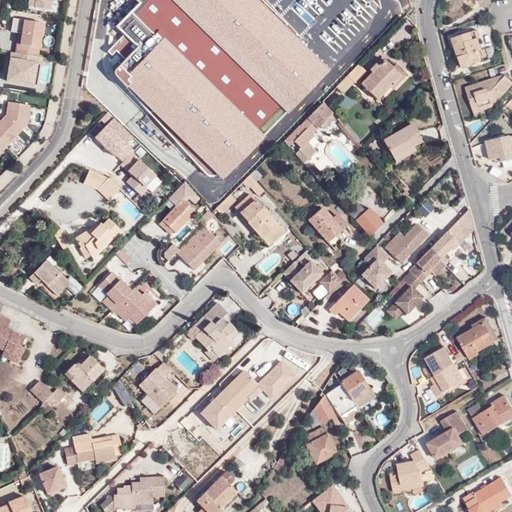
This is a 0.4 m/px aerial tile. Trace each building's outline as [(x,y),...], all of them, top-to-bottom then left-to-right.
[(50,0),(32,0),(31,6),(49,9),(50,0)] [(42,20),(22,17),(17,42),(38,45),(42,20)] [(458,58),(463,56),(465,66),(481,61),(479,52),(477,48),(481,46),(478,39),(481,38),(479,30),(452,39),(458,58)] [(38,45),(17,42),(15,50),(38,55),(39,46),(38,45)] [(36,59),(10,55),(6,78),(32,84),(36,59)] [(383,92),(399,74),(392,67),(384,59),(378,66),(371,73),(360,84),(376,99),(383,92)] [(375,63),(368,70),(371,73),(378,66),(375,63)] [(355,82),(365,71),(358,64),(347,75),(354,82),(355,82)] [(405,76),(395,65),(392,67),(399,74),(383,92),(387,95),(405,76)] [(343,93),(354,82),(347,75),(337,86),(343,93)] [(489,97),(498,92),(503,96),(511,85),(511,83),(503,75),(465,88),(474,114),(484,110),(492,107),(489,97)] [(503,96),(498,92),(489,97),(492,107),(503,96)] [(5,115),(0,120),(0,140),(6,146),(26,124),(29,104),(6,101),(5,115)] [(294,154),(302,163),(316,151),(306,142),(318,130),(317,129),(320,125),(331,115),(332,114),(322,103),(300,127),(304,131),(294,141),(301,147),(294,154)] [(323,128),(333,118),(331,115),(320,125),(323,128)] [(132,136),(112,118),(93,135),(114,154),(126,142),(132,136)] [(383,141),(393,158),(413,146),(421,142),(411,125),(383,141)] [(486,141),(490,160),(494,159),(500,158),(501,162),(503,162),(511,159),(511,142),(511,139),(510,136),(486,141)] [(126,142),(114,154),(123,162),(132,153),(135,150),(126,142)] [(486,145),(475,147),(480,166),(490,163),(486,145)] [(395,162),(415,151),(413,146),(393,158),(395,162)] [(277,157),(284,164),(289,159),(282,152),(277,157)] [(145,187),(155,176),(132,153),(123,162),(121,165),(133,176),(127,182),(141,196),(147,189),(145,187)] [(511,166),(511,159),(503,162),(505,168),(511,166)] [(321,175),(312,165),(307,169),(317,179),(321,175)] [(108,178),(89,170),(83,184),(97,190),(98,189),(108,178)] [(243,180),(257,196),(263,191),(249,175),(243,180)] [(119,189),(108,178),(98,189),(109,199),(119,189)] [(168,197),(176,205),(181,200),(189,207),(199,197),(184,182),(168,197)] [(222,212),(234,200),(229,194),(217,207),(222,212)] [(258,234),(261,237),(276,224),(250,194),(235,208),(240,214),(258,234)] [(176,205),(163,219),(159,224),(167,232),(171,229),(175,233),(187,220),(189,221),(196,213),(189,207),(181,200),(176,205)] [(425,217),(434,208),(426,201),(418,209),(425,217)] [(332,219),(322,207),(308,220),(327,242),(341,230),(340,228),(345,225),(336,215),(332,219)] [(369,208),(354,220),(369,236),(383,224),(369,208)] [(455,240),(458,242),(472,228),(466,209),(446,231),(455,240)] [(238,216),(256,236),(258,234),(240,214),(238,216)] [(91,234),(88,231),(74,239),(86,258),(90,255),(93,259),(114,236),(111,233),(117,227),(109,219),(102,225),(101,224),(91,234)] [(187,231),(191,223),(189,221),(187,220),(175,233),(180,238),(187,231)] [(285,231),(278,222),(276,224),(261,237),(268,245),(285,231)] [(416,224),(403,238),(389,252),(400,263),(427,235),(416,224)] [(221,242),(203,225),(176,253),(194,270),(221,242)] [(70,243),(61,227),(59,229),(54,234),(63,248),(70,243)] [(114,236),(120,230),(117,227),(111,233),(114,236)] [(455,240),(446,231),(430,249),(439,258),(443,254),(455,240)] [(399,234),(385,249),(389,252),(403,238),(399,234)] [(381,262),(386,257),(375,246),(364,258),(371,264),(362,273),(375,287),(390,271),(381,262)] [(439,258),(430,249),(409,271),(410,272),(421,281),(421,282),(428,275),(426,272),(439,258)] [(128,260),(128,258),(119,250),(115,254),(125,263),(128,260)] [(449,261),(443,254),(439,258),(445,264),(449,261)] [(53,266),(56,263),(49,256),(29,277),(36,284),(41,279),(46,285),(57,295),(66,286),(76,295),(83,288),(70,276),(67,280),(53,266)] [(446,265),(445,264),(439,258),(426,272),(428,275),(431,272),(435,276),(446,265)] [(299,268),(293,262),(283,273),(288,279),(287,279),(300,292),(320,272),(315,267),(308,260),(299,268)] [(323,268),(318,263),(315,267),(320,272),(323,268)] [(330,271),(319,282),(322,285),(327,291),(329,292),(341,281),(330,271)] [(113,309),(131,291),(111,272),(98,285),(108,295),(102,301),(112,310),(113,309)] [(407,315),(422,298),(413,290),(421,281),(410,272),(402,280),(410,287),(395,304),(390,308),(398,315),(402,311),(407,315)] [(319,298),(327,291),(322,285),(314,292),(319,298)] [(348,321),(368,301),(353,286),(329,310),(334,316),(338,312),(348,321)] [(141,295),(134,288),(131,291),(138,298),(141,295)] [(141,295),(138,298),(131,291),(113,309),(125,320),(129,316),(137,324),(156,304),(144,292),(141,295)] [(204,315),(211,322),(204,328),(196,337),(208,348),(210,346),(220,355),(230,344),(229,343),(225,339),(233,331),(220,318),(227,311),(218,302),(204,315)] [(371,328),(385,315),(377,307),(363,320),(371,328)] [(398,315),(390,308),(387,312),(395,319),(398,315)] [(1,316),(0,317),(0,348),(4,350),(21,358),(26,345),(23,344),(26,337),(13,331),(13,329),(8,328),(11,321),(1,316)] [(486,318),(471,326),(474,330),(484,324),(489,333),(493,330),(486,318)] [(194,338),(196,337),(204,328),(197,322),(188,332),(194,338)] [(489,333),(484,324),(474,330),(460,339),(471,359),(479,355),(481,359),(497,350),(498,347),(489,333)] [(229,343),(237,335),(233,331),(225,339),(229,343)] [(205,351),(215,360),(220,355),(210,346),(208,348),(205,351)] [(445,348),(427,359),(431,365),(437,375),(455,365),(445,348)] [(2,356),(19,363),(21,358),(4,350),(2,356)] [(74,377),(71,380),(81,389),(90,379),(92,381),(104,370),(90,356),(78,368),(75,364),(68,371),(74,377)] [(273,392),(293,375),(281,361),(261,378),(273,392)] [(164,379),(172,370),(163,362),(155,370),(154,369),(139,386),(160,406),(176,390),(164,379)] [(340,379),(350,370),(345,365),(335,373),(340,379)] [(431,365),(425,368),(431,379),(437,375),(431,365)] [(455,365),(437,375),(431,379),(435,385),(435,386),(441,397),(447,393),(465,382),(455,365)] [(230,375),(235,380),(244,372),(239,367),(230,375)] [(376,396),(358,371),(341,383),(357,408),(376,396)] [(252,400),(262,390),(244,372),(235,380),(215,400),(232,416),(250,398),(252,400)] [(110,384),(122,406),(133,400),(121,378),(110,384)] [(81,389),(83,391),(92,381),(90,379),(81,389)] [(39,383),(30,392),(43,404),(46,401),(50,396),(52,395),(39,383)] [(356,406),(353,402),(342,385),(327,396),(341,417),(356,406)] [(438,399),(441,397),(435,386),(431,388),(438,399)] [(65,395),(57,389),(52,395),(50,396),(56,401),(57,403),(65,395)] [(56,401),(50,396),(46,401),(52,407),(56,401)] [(308,419),(313,428),(332,419),(335,417),(324,396),(308,419)] [(500,426),(498,423),(511,414),(511,406),(506,396),(492,405),(493,407),(483,413),(479,405),(469,410),(484,436),(500,426)] [(54,408),(52,407),(46,401),(43,404),(40,407),(48,415),(54,408)] [(99,421),(110,407),(104,402),(93,415),(99,421)] [(459,434),(467,429),(458,413),(442,422),(448,432),(429,443),(438,458),(464,442),(459,434)] [(500,426),(511,419),(511,414),(498,423),(500,426)] [(316,465),(337,454),(324,428),(303,439),(316,465)] [(113,442),(104,443),(103,439),(92,441),(91,436),(72,439),(74,445),(74,446),(76,458),(77,459),(77,463),(80,462),(96,460),(97,464),(117,461),(117,455),(124,454),(122,437),(112,437),(113,442)] [(62,462),(76,458),(74,446),(74,445),(60,454),(62,462)] [(422,473),(430,468),(421,452),(412,457),(416,464),(399,468),(400,475),(392,477),(394,493),(413,489),(412,484),(423,483),(422,473)] [(45,493),(65,485),(55,459),(35,467),(45,493)] [(234,481),(226,472),(220,477),(196,501),(203,508),(206,511),(221,511),(222,511),(219,509),(236,493),(228,486),(234,481)] [(181,473),(172,484),(181,491),(190,480),(181,473)] [(164,497),(163,478),(144,479),(145,483),(140,484),(131,484),(131,487),(123,487),(124,489),(117,490),(117,496),(111,496),(104,503),(103,502),(99,505),(101,508),(104,511),(112,511),(115,511),(114,510),(133,509),(133,503),(152,502),(152,498),(164,497)] [(485,511),(511,495),(511,494),(503,479),(475,496),(474,494),(464,499),(471,511),(485,511)] [(350,511),(348,508),(331,486),(313,501),(321,511),(320,511),(350,511)] [(222,511),(238,496),(236,493),(219,509),(222,511)] [(27,511),(21,497),(7,502),(8,504),(0,507),(0,511),(27,511)] [(250,511),(261,511),(269,504),(265,500),(250,511)]
